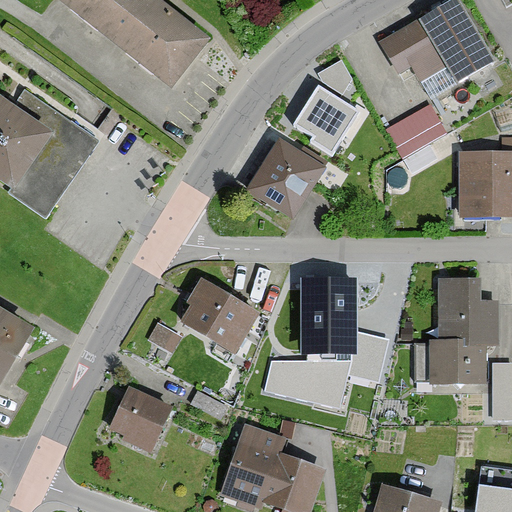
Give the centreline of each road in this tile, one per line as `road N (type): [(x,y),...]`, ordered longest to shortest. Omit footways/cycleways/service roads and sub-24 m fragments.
road 1 (residential): [(168,236),(213,247),(511,250)]
road 2 (tertiary): [(377,0),(329,28),(266,83),(168,236)]
road 3 (tertiary): [(168,236),(38,476)]
